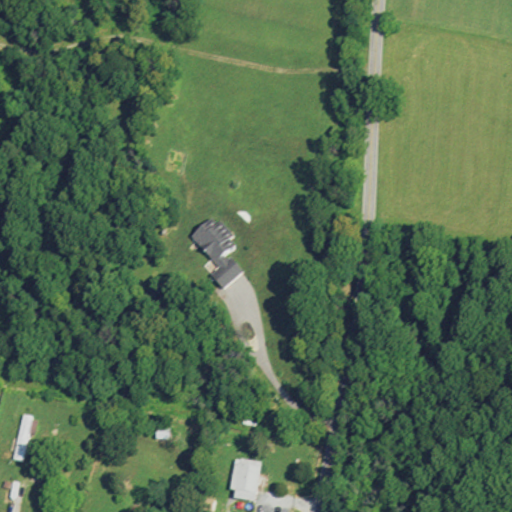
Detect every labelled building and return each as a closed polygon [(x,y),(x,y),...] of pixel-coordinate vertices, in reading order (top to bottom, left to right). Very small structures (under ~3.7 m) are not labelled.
[(210,219),(191,237),(220,268),(212,276),(225,290),(245,272),(228,254),(235,246),(210,219)] [(12,459),(24,461),(34,416),(23,413),(12,459)] [(4,461),(16,464),(26,419),(15,416),(4,461)] [(263,463),(256,503),(234,499),(236,489),(231,488),(235,463),(239,464),(240,459),(263,463)] [(210,511),(204,510),(207,498),(217,501),(214,511),(210,511)]
